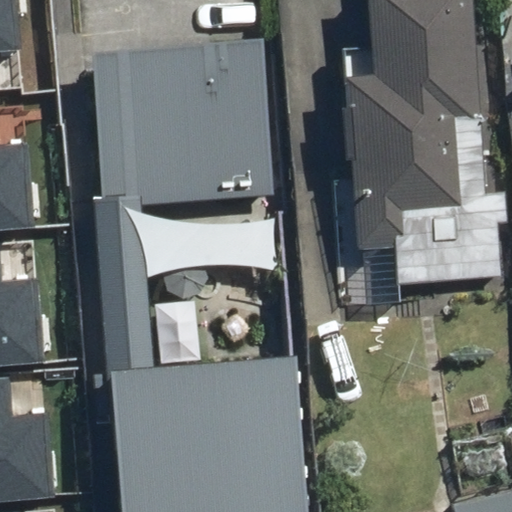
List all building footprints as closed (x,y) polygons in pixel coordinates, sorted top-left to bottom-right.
[(14,0),(0,0),(0,48),(17,47),(14,0)] [(472,0),(362,0),(369,72),(339,75),(355,253),(389,249),(392,286),(498,276),(472,0)] [(136,511),(303,511),(291,358),(159,369),(145,210),(274,200),(261,39),(99,52),(136,511)] [(0,221),(28,219),(21,128),(0,129),(0,221)] [(0,232),(0,358),(38,356),(32,265),(4,267),(1,232),(0,232)] [(0,368),(0,494),(46,491),(40,400),(12,402),(10,367),(0,368)] [(511,511),(511,491),(453,504),(454,511),(511,511)]
